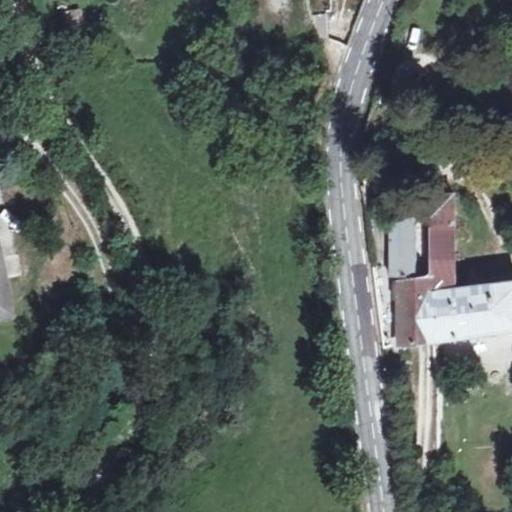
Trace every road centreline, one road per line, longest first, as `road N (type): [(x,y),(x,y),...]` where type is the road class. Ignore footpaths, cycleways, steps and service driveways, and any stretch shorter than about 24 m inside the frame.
road 1 (track): [(84,511),(132,421),(156,340),(155,307),(130,229),(33,69),(13,0)]
road 2 (secondary): [(381,511),(341,159),(360,57),(383,0)]
